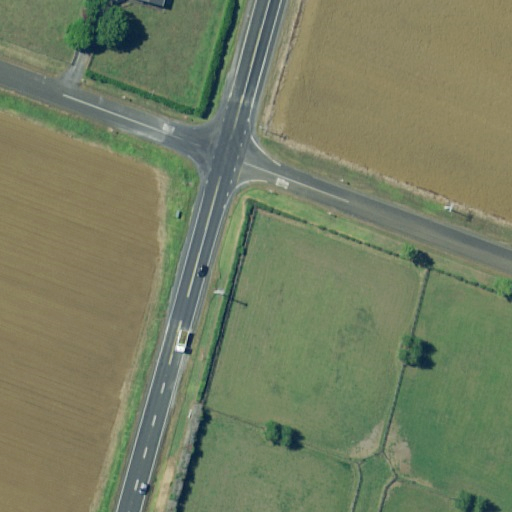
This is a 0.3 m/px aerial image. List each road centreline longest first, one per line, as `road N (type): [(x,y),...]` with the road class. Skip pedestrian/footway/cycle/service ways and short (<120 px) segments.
road 1 (secondary): [(226,155),(132,511)]
road 2 (unclassified): [(511,262),(226,155)]
road 3 (unclassified): [(226,155),(0,71)]
road 4 (secondary): [(268,0),(226,155)]
